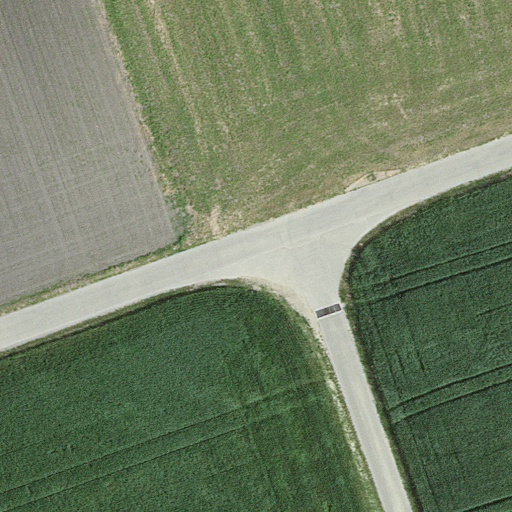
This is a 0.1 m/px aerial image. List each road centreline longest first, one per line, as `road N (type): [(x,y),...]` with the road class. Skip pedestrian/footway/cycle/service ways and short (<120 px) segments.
road 1 (unclassified): [(511,149),(0,331)]
road 2 (track): [(284,230),(386,511)]
